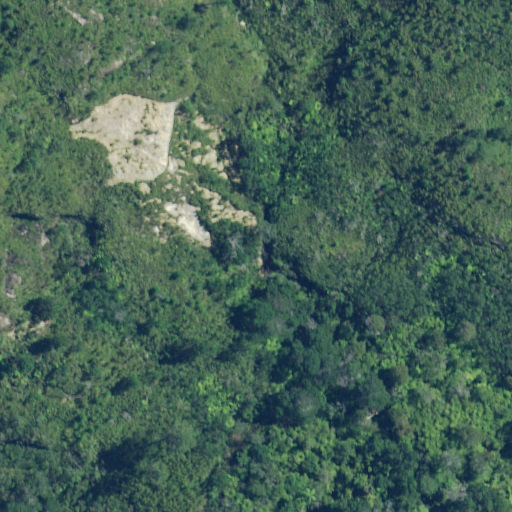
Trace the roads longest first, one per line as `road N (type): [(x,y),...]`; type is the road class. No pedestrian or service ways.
road 1 (track): [(188,511),(202,501),(221,449),(384,350)]
road 2 (track): [(0,469),(32,471),(123,511)]
